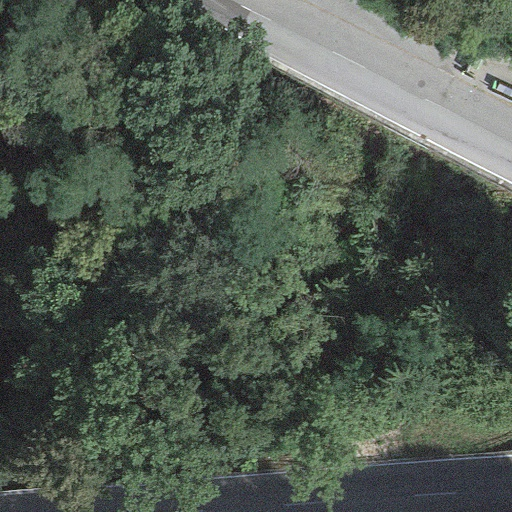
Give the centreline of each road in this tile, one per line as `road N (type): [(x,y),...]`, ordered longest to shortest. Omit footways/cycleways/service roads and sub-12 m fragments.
road 1 (tertiary): [(197,511),(511,491)]
road 2 (tertiary): [(511,147),(332,55)]
road 3 (tertiary): [(332,55),(223,0)]
